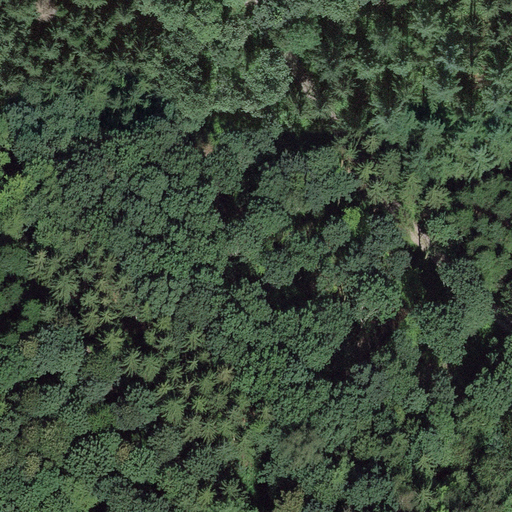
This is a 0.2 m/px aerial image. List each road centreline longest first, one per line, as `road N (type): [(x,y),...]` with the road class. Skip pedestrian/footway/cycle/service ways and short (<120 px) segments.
road 1 (track): [(240,0),(400,225),(511,335)]
road 2 (track): [(235,511),(141,421),(0,251)]
